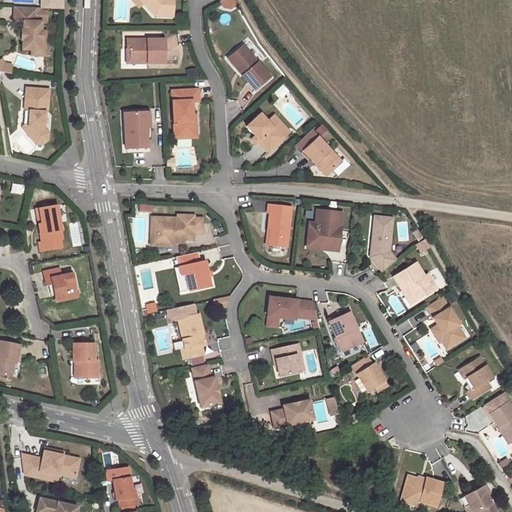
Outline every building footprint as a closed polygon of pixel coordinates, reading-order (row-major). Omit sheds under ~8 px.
[(38,0),(38,9),(61,10),(60,0),(38,0)] [(144,0),(144,1),(157,16),(174,16),(175,0),(144,0)] [(236,6),(232,0),(223,0),(220,2),(224,8),(230,10),(236,6)] [(34,22),(35,8),(14,7),(13,21),(23,22),(23,30),(21,30),(21,40),(22,40),(22,49),(31,50),(39,50),(40,41),(41,41),(42,31),(40,31),(40,22),(34,22)] [(46,31),(42,31),(41,41),(40,41),(39,50),(31,50),(31,55),(44,56),(46,31)] [(166,39),(128,40),(128,49),(132,52),(132,60),(148,60),(149,63),(166,63),(166,39)] [(271,78),(244,46),(231,57),(245,75),(243,77),(255,91),(271,78)] [(132,52),(128,49),(128,63),(149,63),(148,60),(132,60),(132,52)] [(231,57),(229,59),(243,77),(245,75),(231,57)] [(280,97),(287,91),(282,85),(275,92),(280,97)] [(47,111),(49,91),(29,89),(28,101),(25,101),(24,112),(29,112),(27,135),(35,144),(42,145),(47,140),(48,134),(43,128),(44,113),(47,111)] [(199,89),(173,91),(176,139),(195,138),(198,135),(197,126),(194,123),(194,115),(193,102),(197,102),(200,99),(199,89)] [(147,112),(125,113),(127,149),(148,148),(147,129),(147,112)] [(268,122),(261,114),(247,127),(255,136),(253,138),(257,144),(260,141),(270,151),(285,137),(275,127),(274,128),(268,122)] [(275,116),(268,122),(274,128),(275,127),(285,137),(290,133),(275,116)] [(322,125),(313,130),(317,137),(326,132),(322,125)] [(319,138),(304,152),(326,176),(341,163),(319,138)] [(173,159),(167,159),(168,168),(176,167),(175,163),(173,163),(173,159)] [(287,245),(291,204),(268,202),(268,210),(270,210),(268,226),(270,226),(269,243),(287,245)] [(152,205),(144,205),(143,213),(151,213),(152,205)] [(57,206),(39,209),(41,224),(38,225),(37,225),(40,243),(37,243),(39,252),(66,248),(64,239),(62,240),(57,206)] [(342,211),(317,208),(316,222),(316,225),(309,224),(308,240),(328,242),(327,248),(338,249),(340,235),(338,235),(339,229),(340,229),(342,211)] [(177,219),(151,218),(151,233),(153,233),(153,246),(166,246),(166,243),(172,243),(185,243),(185,240),(185,236),(193,236),(193,234),(202,234),(202,219),(194,218),(194,216),(184,216),(184,219),(177,219)] [(393,218),(374,216),(372,237),(377,237),(375,249),(371,249),(370,258),(382,272),(396,260),(389,252),(393,218)] [(328,242),(308,240),(307,246),(327,248),(328,242)] [(196,263),(194,253),(177,257),(179,267),(196,263)] [(185,275),(189,291),(210,287),(208,277),(207,272),(206,269),(198,271),(196,263),(179,267),(181,276),(185,275)] [(413,303),(436,289),(427,275),(424,277),(416,263),(393,277),(402,291),(405,289),(413,303)] [(181,276),(179,267),(174,268),(179,293),(189,291),(185,275),(181,276)] [(75,292),(71,274),(61,276),(59,269),(43,272),(46,286),(48,285),(52,285),(54,296),(54,298),(65,296),(65,294),(75,292)] [(405,289),(402,291),(410,305),(413,303),(405,289)] [(55,301),(76,297),(75,292),(65,294),(65,296),(54,298),(55,301)] [(442,297),(426,307),(433,319),(437,326),(431,330),(436,338),(442,334),(450,346),(464,338),(456,326),(458,324),(442,297)] [(317,320),(313,302),(269,298),(267,317),(294,320),(295,317),(317,320)] [(146,306),(147,313),(156,312),(154,304),(146,306)] [(349,312),(329,322),(336,338),(334,340),(336,345),(339,344),(342,352),(363,342),(349,312)] [(181,350),(183,360),(203,356),(201,346),(205,345),(203,335),(202,336),(201,332),(202,332),(199,315),(178,319),(184,349),(181,350)] [(442,334),(436,338),(439,342),(441,341),(446,349),(450,346),(442,334)] [(12,367),(13,362),(16,363),(19,347),(0,343),(0,375),(10,378),(12,367)] [(73,344),(73,362),(74,362),(77,362),(77,378),(97,378),(97,362),(94,361),(94,344),(73,344)] [(298,345),(271,350),(273,360),(275,360),(279,377),(299,372),(296,356),(300,355),(298,345)] [(300,355),(296,356),(299,372),(304,371),(300,355)] [(372,365),(367,356),(349,367),(354,376),(357,375),(367,391),(374,387),(377,392),(387,386),(373,364),(372,365)] [(479,358),(458,371),(463,380),(466,379),(473,389),(470,390),(467,392),(472,399),(489,388),(485,382),(491,378),(479,358)] [(210,378),(208,365),(192,369),(200,408),(220,403),(214,377),(210,378)] [(466,379),(463,380),(470,390),(473,389),(466,379)] [(483,405),(497,428),(501,425),(511,442),(511,441),(511,410),(502,394),(483,405)] [(326,399),(327,406),(336,404),(334,397),(326,399)] [(284,409),(271,412),(274,428),(313,420),(309,400),(283,406),(284,409)] [(336,404),(327,406),(330,416),(338,414),(336,404)] [(501,425),(497,428),(507,444),(511,442),(501,425)] [(41,459),(21,454),(23,475),(47,481),(48,474),(57,476),(57,475),(74,479),(78,460),(61,456),(54,454),(54,452),(43,449),(41,459)] [(57,476),(48,474),(47,481),(55,483),(57,476)] [(442,484),(426,479),(425,480),(424,483),(419,481),(418,479),(408,476),(402,498),(419,503),(419,502),(436,507),(442,484)] [(132,497),(128,477),(111,480),(115,500),(117,500),(118,507),(137,504),(136,497),(132,497)] [(489,494),(485,486),(464,496),(471,511),(494,511),(486,496),(489,494)] [(471,511),(464,496),(459,499),(465,511),(471,511)] [(57,502),(39,498),(36,511),(75,511),(76,506),(63,503),(63,504),(61,505),(57,505),(57,502)] [(419,503),(402,498),(400,502),(418,507),(419,503)]
